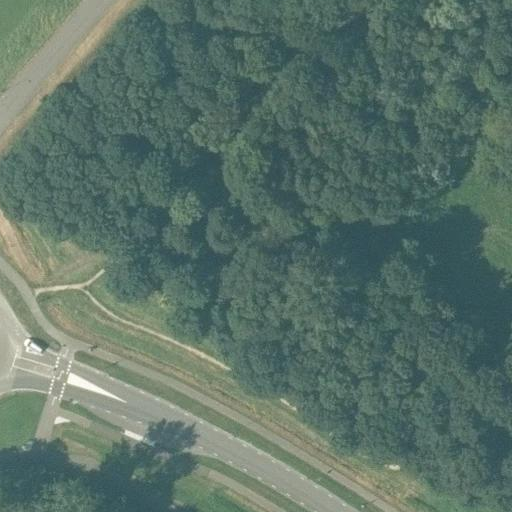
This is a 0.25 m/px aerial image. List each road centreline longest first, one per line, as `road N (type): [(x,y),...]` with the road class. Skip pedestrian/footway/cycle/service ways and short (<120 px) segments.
road 1 (secondary): [(2,358),(175,423),(333,511)]
road 2 (tertiary): [(99,0),(0,111)]
